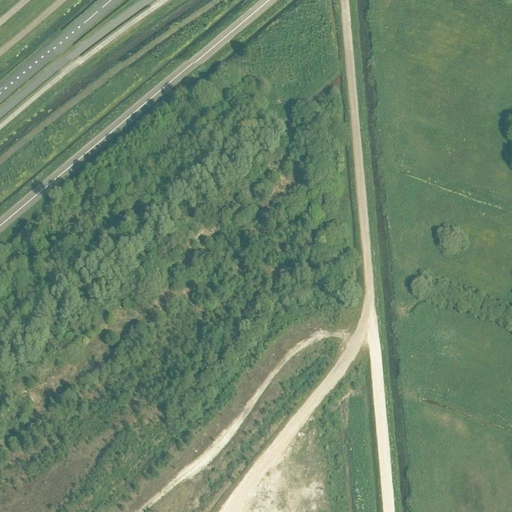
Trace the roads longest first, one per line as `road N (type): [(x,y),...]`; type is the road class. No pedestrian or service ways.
road 1 (track): [(343,0),(366,313),(343,366),(231,511)]
road 2 (tertiary): [(0,115),(147,0)]
road 3 (tertiary): [(111,0),(0,94)]
